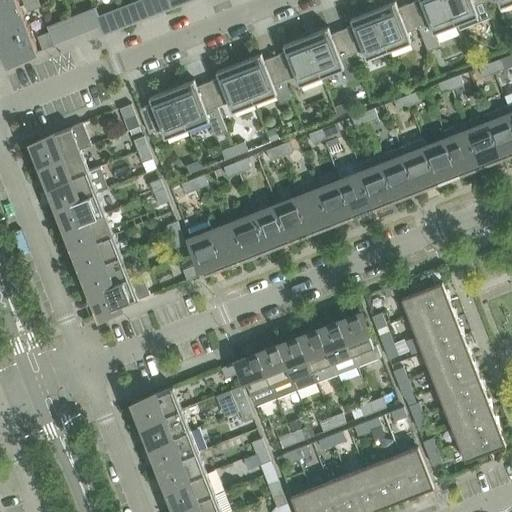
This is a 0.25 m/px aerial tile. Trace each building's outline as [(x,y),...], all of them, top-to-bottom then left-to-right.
[(0,0),(0,45),(7,63),(39,50),(34,37),(24,12),(21,5),(19,0),(0,0)] [(39,0),(34,0),(26,3),(29,11),(41,6),(39,0)] [(169,0),(160,0),(164,9),(171,6),(169,0)] [(399,7),(396,0),(374,9),(389,49),(412,40),(408,32),(420,27),(410,2),(399,7)] [(416,0),(410,2),(420,27),(429,50),(439,46),(434,32),(457,23),(447,0),(416,0)] [(447,0),(457,23),(459,28),(492,15),(487,1),(486,0),(447,0)] [(134,20),(128,6),(121,9),(127,23),(134,20)] [(101,24),(95,9),(88,12),(93,27),(101,24)] [(121,9),(113,12),(119,26),(127,23),(121,9)] [(351,17),(354,24),(343,29),(353,53),(364,49),(367,58),(389,49),(374,9),(351,17)] [(48,25),(50,31),(54,42),(68,37),(61,20),(48,25)] [(329,26),(307,35),(322,75),(345,67),(351,81),(362,77),(353,53),(343,29),(332,33),(329,26)] [(50,31),(38,35),(43,48),(55,44),(54,42),(50,31)] [(284,44),(287,50),(276,55),(286,79),(297,75),(300,84),(322,75),(307,35),(284,44)] [(265,59),(262,52),(240,61),(255,101),(278,93),(281,102),(293,98),(286,79),(276,55),(265,59)] [(507,67),(503,57),(491,61),(495,72),(507,67)] [(217,70),(220,77),(209,81),(218,106),(229,101),(233,110),(255,101),(240,61),(217,70)] [(480,66),(484,76),(495,72),(491,61),(480,66)] [(465,84),(460,73),(449,78),(453,89),(465,84)] [(438,82),(442,93),(453,89),(449,78),(438,82)] [(195,79),(173,87),(188,128),(210,119),(216,134),(228,129),(218,106),(209,81),(198,85),(195,79)] [(150,132),(162,128),(166,136),(188,128),(173,87),(150,96),(153,103),(140,108),(150,132)] [(422,101),(418,90),(406,95),(410,105),(422,101)] [(395,99),(399,110),(410,105),(406,95),(395,99)] [(351,109),(348,102),(335,106),(338,114),(351,109)] [(132,103),(121,107),(125,118),(136,113),(132,103)] [(511,114),(508,104),(487,113),(503,156),(511,152),(511,114)] [(379,118),(375,107),(364,111),(368,122),(379,118)] [(353,116),(357,127),(368,122),(364,111),(353,116)] [(487,113),(465,121),(482,164),(503,156),(487,113)] [(447,139),(448,139),(461,172),(482,164),(465,121),(444,129),(447,139)] [(73,126),(37,140),(45,162),(81,148),(92,144),(84,122),(73,126)] [(321,128),(325,138),(326,141),(342,135),(337,122),(332,123),(321,128)] [(267,130),(271,141),(279,137),(275,127),(267,130)] [(310,132),(314,143),(325,138),(321,128),(310,132)] [(145,135),(135,139),(139,150),(149,146),(145,135)] [(424,137),(402,146),(418,189),(440,181),(427,147),(428,146),(424,137)] [(447,139),(428,146),(427,147),(440,181),(461,172),(448,139),(447,139)] [(249,150),(245,140),(234,145),(238,155),(249,150)] [(290,140),(278,144),(282,155),(294,150),(290,140)] [(267,149),(271,159),(282,155),(278,144),(267,149)] [(222,149),(226,159),(238,155),(234,145),(222,149)] [(143,162),(154,158),(149,146),(139,150),(143,162)] [(397,197),(418,189),(402,146),(380,154),(397,197)] [(53,184),(90,169),(89,169),(81,148),(45,162),(53,184)] [(380,154),(359,163),(363,172),(376,206),(397,197),(380,154)] [(251,167),(247,157),(236,161),(240,171),(251,167)] [(224,166),(229,176),(240,171),(236,161),(224,166)] [(53,184),(62,205),(98,191),(98,190),(109,186),(101,165),(89,169),(90,169),(53,184)] [(354,214),(376,206),(363,172),(341,180),(354,214)] [(209,184),(205,173),(193,178),(198,188),(209,184)] [(162,177),(151,181),(155,193),(166,188),(162,177)] [(182,182),(186,193),(198,188),(193,178),(182,182)] [(333,222),(354,214),(341,180),(320,189),(333,222)] [(160,204),(171,200),(166,188),(155,193),(160,204)] [(333,222),(320,189),(299,197),(312,230),(333,222)] [(62,205),(70,226),(106,212),(98,191),(62,205)] [(312,230),(299,197),(278,205),(291,239),(312,230)] [(291,239),(278,205),(256,213),(269,247),(291,239)] [(70,226),(78,247),(115,233),(106,212),(70,226)] [(269,247),(256,213),(235,222),(248,255),(269,247)] [(178,219),(168,224),(172,235),(183,231),(178,219)] [(215,230),(210,219),(189,228),(193,238),(192,239),(205,272),(227,264),(214,230),(215,230)] [(214,230),(227,264),(248,255),(235,222),(215,230),(214,230)] [(177,247),(187,243),(183,231),(172,235),(177,247)] [(78,247),(87,268),(123,254),(115,233),(78,247)] [(131,275),(123,254),(87,268),(95,290),(131,275)] [(199,274),(195,264),(184,269),(188,279),(199,274)] [(131,275),(95,290),(104,312),(140,298),(151,293),(142,271),(131,275)] [(397,288),(404,285),(402,280),(384,287),(387,297),(399,292),(397,288)] [(443,280),(402,296),(409,315),(450,299),(443,280)] [(450,299),(409,315),(415,329),(416,333),(457,317),(456,313),(450,299)] [(384,311),(373,314),(384,342),(394,338),(384,311)] [(377,343),(374,344),(362,312),(341,320),(358,365),(382,355),(377,343)] [(457,317),(416,333),(424,351),(465,335),(457,317)] [(341,320),(320,328),(338,373),(358,365),(341,320)] [(318,381),(338,373),(320,328),(300,336),(318,381)] [(465,335),(424,351),(428,362),(431,369),(472,353),(469,346),(465,335)] [(300,336),(280,344),(298,389),(318,381),(300,336)] [(390,358),(400,354),(394,338),(384,342),(390,358)] [(298,389),(280,344),(260,352),(278,396),(298,389)] [(260,352),(239,360),(252,394),(257,405),(278,396),(260,352)] [(472,353),(431,369),(438,387),(479,371),(472,353)] [(226,377),(238,373),(234,362),(222,367),(226,377)] [(404,365),(394,369),(396,374),(399,381),(409,377),(406,370),(404,365)] [(479,371),(438,387),(441,394),(445,405),(486,389),(481,378),(479,371)] [(409,377),(399,381),(404,394),(414,390),(409,377)] [(242,384),(232,388),(236,398),(240,410),(251,405),(242,384)] [(174,386),(138,400),(147,422),(183,408),(174,386)] [(486,389),(445,405),(452,423),(493,407),(486,389)] [(388,406),(384,395),(372,400),(376,410),(388,406)] [(372,400),(361,404),(365,414),(376,410),(372,400)] [(426,415),(420,400),(410,404),(416,419),(426,415)] [(245,421),(255,417),(251,405),(240,410),(245,421)] [(395,421),(408,416),(404,405),(391,411),(395,421)] [(493,407),(452,423),(453,426),(459,441),(500,425),(494,410),(493,407)] [(191,429),(183,408),(147,422),(155,443),(191,429)] [(347,422),(343,411),(331,415),(336,426),(347,422)] [(320,420),(325,431),(336,426),(331,415),(320,420)] [(384,425),(380,415),(367,420),(371,430),(384,425)] [(419,429),(430,425),(426,415),(416,419),(419,429)] [(290,423),(293,431),(303,427),(300,419),(290,423)] [(355,425),(359,435),(371,430),(367,420),(355,425)] [(500,425),(459,441),(466,459),(507,443),(500,425)] [(307,438),(303,427),(293,431),(291,431),(295,442),(307,438)] [(199,450),(191,429),(155,443),(163,464),(199,450)] [(348,439),(344,429),(331,434),(335,444),(348,439)] [(280,435),(284,446),(295,442),(291,431),(280,435)] [(319,438),(323,449),(335,444),(331,434),(319,438)] [(263,436),(252,441),(257,452),(267,448),(263,436)] [(440,450),(434,436),(424,440),(429,455),(440,450)] [(308,443),(295,448),(299,458),(312,453),(308,443)] [(416,493),(435,486),(419,445),(400,452),(416,493)] [(267,448),(257,452),(261,463),(272,459),(267,448)] [(299,458),(295,448),(284,452),(288,463),(299,458)] [(208,471),(199,450),(163,464),(172,486),(208,471)] [(429,455),(433,464),(434,466),(444,462),(440,450),(429,455)] [(398,500),(416,493),(400,452),(382,459),(398,500)] [(256,454),(244,459),(247,469),(260,464),(256,454)] [(380,507),(398,500),(382,459),(364,466),(380,507)] [(361,511),(367,511),(380,507),(364,466),(346,473),(361,511)] [(216,493),(208,471),(172,486),(180,507),(216,493)] [(341,511),(361,511),(346,473),(328,480),(341,511)] [(279,478),(269,482),(274,494),(284,490),(279,478)] [(341,511),(328,480),(311,487),(320,511),(341,511)] [(320,511),(311,487),(292,494),(298,511),(320,511)] [(284,490),(274,494),(278,505),(288,501),(284,490)] [(181,511),(223,511),(216,493),(180,507),(181,511)]
